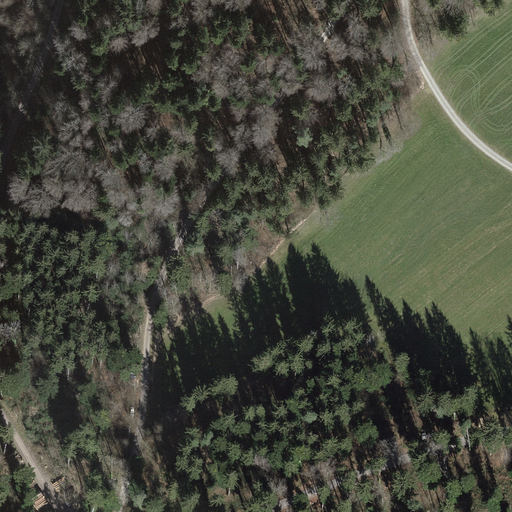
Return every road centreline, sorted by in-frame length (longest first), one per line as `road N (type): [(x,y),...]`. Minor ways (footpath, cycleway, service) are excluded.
road 1 (track): [(124,511),(146,333),(174,256),(209,188),(348,0)]
road 2 (unclassified): [(254,511),(511,426)]
road 3 (track): [(511,167),(460,126),(438,95),(420,62),(407,0)]
road 4 (track): [(64,0),(0,181)]
road 5 (track): [(0,409),(62,511)]
